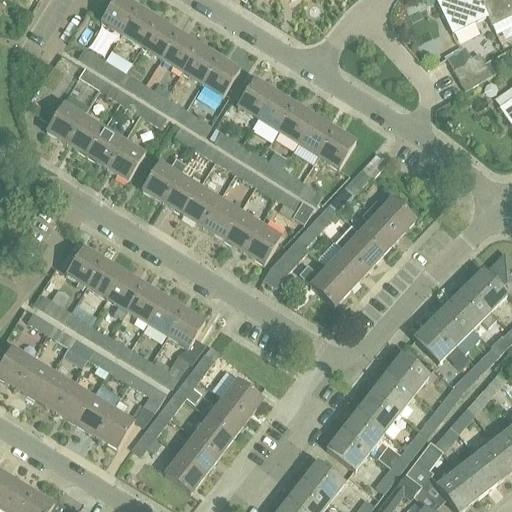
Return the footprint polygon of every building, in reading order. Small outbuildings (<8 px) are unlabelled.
[(121,38),(138,11),(120,0),(116,0),(101,26),(121,38)] [(477,0),(441,0),(436,3),(452,36),(487,19),(488,20),(477,0)] [(511,0),(477,0),(488,20),(487,19),(491,28),(511,17),(511,0)] [(138,11),(121,38),(142,51),(159,24),(138,11)] [(159,24),(142,51),(162,64),(179,36),(159,24)] [(199,49),(179,36),(162,64),(182,76),(199,49)] [(199,49),(182,76),(203,89),(220,62),(199,49)] [(99,74),(105,65),(84,52),(78,61),(99,74)] [(459,84),(485,68),(479,58),(453,73),(459,84)] [(240,74),(220,62),(203,89),(223,102),(240,74)] [(105,65),(99,74),(119,87),(125,77),(105,65)] [(486,69),(485,68),(459,84),(465,95),(492,79),(491,79),(495,76),(490,67),(486,69)] [(158,68),(146,90),(140,99),(160,112),(166,102),(170,95),(167,93),(168,91),(163,88),(162,90),(158,87),(153,94),(149,92),(162,71),(158,68)] [(99,94),(105,85),(84,72),(78,82),(99,94)] [(125,77),(119,87),(140,99),(146,90),(125,77)] [(257,123),(274,96),(254,83),(237,110),(257,123)] [(105,85),(99,94),(119,107),(125,97),(105,85)] [(274,96),(257,123),(278,136),(294,108),(274,96)] [(125,97),(119,107),(140,119),(145,110),(125,97)] [(186,115),(166,102),(160,112),(181,124),(186,115)] [(511,102),(500,111),(511,127),(511,102)] [(66,148),(83,121),(62,108),(46,135),(66,148)] [(315,121),(294,108),(278,136),(298,148),(315,121)] [(145,110),(140,119),(160,132),(167,123),(145,110)] [(186,115),(181,124),(205,140),(211,130),(186,115)] [(103,133),(83,121),(66,148),(87,160),(103,133)] [(315,121),(298,148),(318,161),(335,134),(315,121)] [(194,153),(200,143),(175,128),(170,134),(176,137),(174,140),(194,153)] [(235,158),(241,149),(215,132),(209,142),(235,158)] [(103,133),(87,160),(107,173),(124,146),(103,133)] [(356,146),(335,134),(318,161),(339,174),(356,146)] [(221,156),(200,143),(194,153),(215,166),(221,156)] [(144,158),(124,146),(107,173),(128,185),(144,158)] [(241,149),(235,158),(256,171),(262,161),(241,149)] [(221,156),(215,166),(235,178),(241,168),(221,156)] [(282,174),(262,161),(256,171),(276,183),(282,174)] [(162,206),(178,179),(158,167),(141,194),(162,206)] [(241,168),(235,178),(245,184),(242,189),(252,195),(255,191),(261,181),(241,168)] [(303,186),(282,174),(276,183),(297,196),(303,186)] [(345,191),(354,200),(370,183),(361,174),(345,191)] [(199,192),(178,179),(162,206),(182,219),(199,192)] [(261,181),(255,191),(276,203),(282,194),(261,181)] [(323,199),(303,186),(297,196),(317,209),(323,199)] [(354,200),(345,191),(329,208),(338,217),(354,200)] [(219,204),(199,192),(182,219),(203,231),(219,204)] [(282,194),(276,203),(297,216),(293,222),(304,228),(313,213),(282,194)] [(369,213),(399,241),(416,223),(393,202),(383,212),(376,205),(369,213)] [(219,204),(203,231),(223,244),(240,216),(219,204)] [(338,217),(329,208),(313,226),(322,234),(338,217)] [(399,241),(369,213),(362,220),(369,227),(360,237),(383,259),(399,241)] [(240,216),(223,244),(244,256),(260,229),(261,229),(264,223),(253,216),(249,222),(240,216)] [(313,226),(296,243),(306,252),(322,234),(313,226)] [(260,229),(244,256),(264,269),(280,241),(261,229),(260,229)] [(383,259),(360,237),(351,230),(336,247),(344,254),(367,276),(383,259)] [(306,252),(296,243),(280,261),(288,270),(306,252)] [(86,291),(103,264),(83,252),(66,279),(86,291)] [(367,276),(344,254),(328,272),(351,294),(367,276)] [(486,276),(508,300),(511,303),(511,265),(505,258),(486,276)] [(103,264),(86,291),(107,304),(123,277),(103,264)] [(351,294),(328,272),(320,280),(308,269),(299,279),(335,311),(351,294)] [(508,300),(486,276),(483,273),(466,291),(491,316),(508,300)] [(144,289),(123,277),(107,304),(127,316),(144,289)] [(144,289),(127,316),(148,329),(164,302),(144,289)] [(491,316),(466,291),(448,308),(473,333),(491,316)] [(65,327),(71,316),(43,299),(36,309),(65,327)] [(185,314),(164,302),(148,329),(168,341),(185,314)] [(473,333),(448,308),(431,325),(456,350),(473,333)] [(185,314),(168,341),(187,353),(188,354),(195,343),(205,327),(185,314)] [(71,316),(65,327),(85,339),(91,329),(71,316)] [(47,339),(53,330),(32,317),(26,327),(47,339)] [(8,339),(16,343),(25,327),(17,323),(8,339)] [(456,350),(431,325),(414,342),(439,368),(456,350)] [(91,329),(85,339),(106,351),(112,341),(91,329)] [(74,342),(53,330),(47,339),(68,352),(74,342)] [(511,346),(511,338),(509,335),(491,352),(499,360),(511,346)] [(112,341),(106,351),(126,364),(132,354),(112,341)] [(94,354),(74,342),(68,352),(88,364),(94,354)] [(153,366),(147,376),(173,392),(188,367),(191,368),(206,349),(195,343),(188,354),(187,353),(179,359),(169,376),(153,366)] [(0,382),(15,392),(32,364),(11,352),(0,369),(0,382)] [(499,360),(491,352),(475,368),(482,376),(499,360)] [(94,354),(88,364),(109,376),(114,367),(94,354)] [(132,354),(126,364),(147,376),(153,366),(132,354)] [(205,358),(191,377),(200,384),(214,365),(205,358)] [(386,378),(415,400),(430,380),(402,358),(386,378)] [(52,377),(32,364),(15,392),(36,404),(52,377)] [(114,367),(109,376),(129,388),(135,379),(114,367)] [(475,368),(453,390),(453,391),(461,398),(482,376),(475,368)] [(52,377),(36,404),(56,417),(73,389),(52,377)] [(191,377),(176,396),(185,403),(187,400),(194,405),(200,398),(193,393),(200,384),(191,377)] [(507,384),(499,377),(483,394),(491,402),(507,384)] [(386,378),(372,396),(400,419),(415,400),(386,378)] [(166,398),(135,379),(129,388),(149,401),(144,409),(155,416),(159,410),(166,398)] [(238,383),(223,402),(249,422),(263,403),(238,383)] [(73,389),(56,417),(76,429),(93,402),(73,389)] [(176,396),(162,415),(171,422),(185,403),(176,396)] [(372,396),(357,415),(386,437),(400,419),(372,396)] [(434,414),(443,422),(458,403),(448,396),(434,414)] [(113,414),(93,402),(76,429),(97,441),(113,414)] [(249,422),(223,402),(209,421),(235,441),(249,422)] [(119,405),(113,414),(97,441),(118,454),(134,427),(122,419),(127,410),(119,405)] [(467,412),(451,430),(459,438),(475,420),(467,412)] [(434,414),(419,433),(428,440),(443,422),(434,414)] [(171,422),(162,415),(147,434),(156,441),(171,422)] [(357,415),(342,434),(371,456),(386,437),(357,415)] [(235,441),(209,421),(194,440),(220,460),(235,441)] [(451,430),(435,449),(444,456),(459,438),(451,430)] [(511,430),(494,445),(511,468),(511,430)] [(428,440),(419,433),(405,452),(414,459),(428,440)] [(156,441),(147,434),(132,454),(141,460),(147,453),(154,458),(161,448),(155,443),(156,441)] [(371,456),(342,434),(327,453),(356,476),(371,456)] [(194,440),(180,459),(206,478),(220,460),(194,440)] [(511,468),(494,445),(475,459),(497,488),(511,476),(511,468)] [(445,456),(444,456),(435,449),(431,446),(406,478),(422,491),(422,490),(423,491),(433,478),(427,473),(441,455),(444,457),(445,456)] [(405,452),(390,471),(399,478),(414,459),(405,452)] [(206,478),(180,459),(166,478),(191,497),(206,478)] [(475,459),(456,474),(478,503),(497,488),(475,459)] [(318,466),(303,485),(331,507),(345,487),(318,466)] [(390,471),(390,472),(375,491),(384,498),(399,478),(390,471)] [(465,511),(478,503),(456,474),(436,489),(454,511),(465,511)] [(0,505),(13,484),(0,476),(0,505)] [(396,491),(382,509),(385,511),(393,511),(403,499),(411,505),(422,491),(406,478),(396,491)] [(13,484),(0,505),(0,511),(23,511),(33,496),(13,484)] [(303,485),(288,504),(298,511),(326,511),(331,507),(303,485)] [(33,496),(23,511),(52,511),(54,509),(33,496)] [(365,503),(358,511),(372,511),(374,510),(365,503)]
